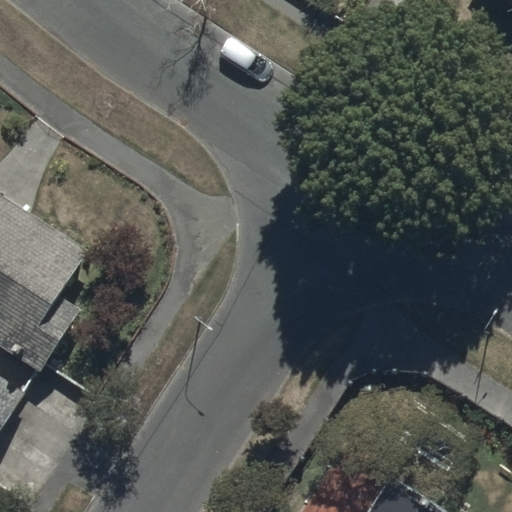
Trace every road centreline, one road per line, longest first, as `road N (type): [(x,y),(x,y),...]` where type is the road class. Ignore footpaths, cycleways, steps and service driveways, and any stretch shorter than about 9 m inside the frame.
road 1 (residential): [(350,194),(145,511)]
road 2 (residential): [(350,194),(96,0)]
road 3 (residential): [(511,296),(350,194)]
